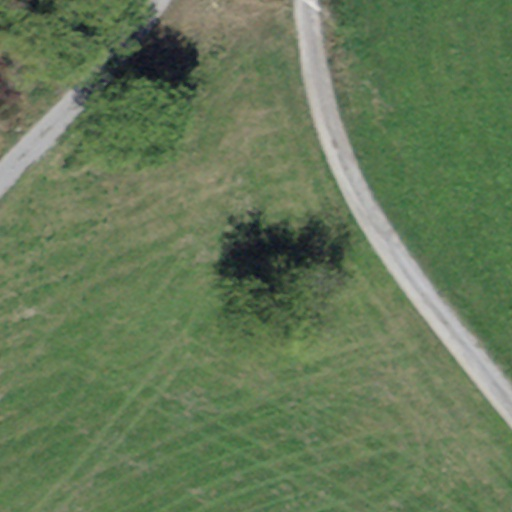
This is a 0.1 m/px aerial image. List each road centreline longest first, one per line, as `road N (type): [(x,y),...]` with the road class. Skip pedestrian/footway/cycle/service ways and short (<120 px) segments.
road 1 (track): [(511,395),(384,243),(305,75),(293,0)]
road 2 (track): [(154,0),(0,174)]
